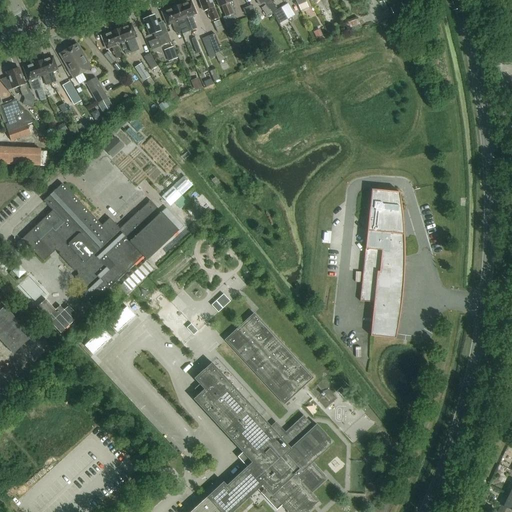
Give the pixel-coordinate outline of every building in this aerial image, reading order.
[(212,22),(219,19),(211,0),(199,0),(202,6),(201,8),(202,10),(203,10),(204,12),(207,11),(212,22)] [(229,4),(233,2),(231,0),(217,0),(217,2),(219,8),(222,7),(226,17),(223,18),(227,27),(237,24),(229,4)] [(271,0),(268,2),(267,0),(261,0),(263,2),(264,4),(266,6),(273,14),(275,19),(279,25),(288,19),(281,8),(277,11),(271,0)] [(191,28),(192,31),(197,29),(192,17),(197,15),(191,1),(181,5),(191,28)] [(383,1),(379,2),(384,12),(388,10),(383,1)] [(192,31),(191,28),(181,5),(172,8),(177,23),(178,23),(182,35),(192,31)] [(281,8),(288,19),(294,16),(288,5),(281,8)] [(270,22),(275,19),(273,14),(266,6),(262,9),(270,22)] [(403,6),(391,11),(394,17),(406,12),(403,6)] [(181,32),(178,23),(177,23),(172,8),(162,12),(168,27),(172,25),(176,34),(181,32)] [(161,46),(171,42),(167,33),(162,35),(157,22),(154,16),(150,18),(149,17),(146,18),(145,20),(144,20),(147,28),(150,36),(154,35),(156,39),(158,38),(161,46)] [(346,23),(345,23),(347,29),(347,31),(348,32),(358,29),(357,25),(359,24),(357,19),(346,23)] [(216,22),(213,23),(216,29),(216,28),(222,26),(221,26),(219,20),(216,22)] [(131,54),(135,52),(139,50),(135,39),(137,38),(132,25),(121,29),(131,54)] [(127,55),(131,54),(121,29),(112,32),(117,46),(122,44),(127,55)] [(122,57),(117,46),(112,32),(102,36),(107,50),(112,48),(117,59),(122,57)] [(208,36),(216,56),(218,62),(225,59),(215,34),(208,36)] [(208,36),(201,39),(209,59),(216,56),(208,36)] [(191,40),(191,41),(197,54),(201,53),(195,38),(191,40)] [(82,74),(91,69),(77,44),(68,49),(82,74)] [(177,59),(173,47),(165,50),(169,62),(177,59)] [(74,79),(82,74),(68,49),(60,54),(74,79)] [(112,65),(117,61),(109,52),(104,56),(112,65)] [(158,66),(150,54),(144,57),(152,70),(158,66)] [(57,72),(58,71),(53,57),(43,61),(51,85),(57,83),(56,81),(60,80),(57,72)] [(46,87),(51,85),(43,61),(34,64),(39,79),(43,77),(46,87)] [(151,77),(142,63),(136,67),(145,81),(151,77)] [(42,88),(39,79),(34,64),(24,68),(29,82),(32,92),(42,88)] [(23,97),(24,97),(25,99),(23,105),(32,108),(37,105),(27,85),(25,78),(23,79),(19,69),(7,73),(10,80),(2,83),(9,91),(22,86),(23,89),(20,90),(23,97)] [(102,89),(96,78),(86,84),(92,94),(102,89)] [(202,88),(198,79),(190,82),(194,92),(202,88)] [(79,98),(70,81),(63,85),(73,102),(79,98)] [(102,89),(92,94),(104,115),(114,109),(102,89)] [(173,90),(166,95),(171,103),(178,98),(173,90)] [(28,125),(34,123),(14,100),(10,104),(2,106),(8,124),(6,125),(8,132),(28,125)] [(97,110),(91,113),(94,120),(101,116),(97,110)] [(63,123),(54,128),(58,135),(67,130),(63,123)] [(74,124),(68,128),(73,136),(79,132),(74,124)] [(31,135),(28,125),(8,132),(11,142),(31,135)] [(52,129),(46,132),(51,139),(56,135),(52,129)] [(103,148),(112,158),(124,147),(115,137),(103,148)] [(0,148),(0,164),(40,166),(46,166),(47,151),(41,151),(41,150),(0,148)] [(183,177),(161,197),(170,206),(174,203),(180,209),(187,202),(181,196),(192,186),(183,177)] [(215,177),(211,180),(216,186),(220,183),(215,177)] [(53,211),(22,239),(33,251),(42,242),(53,253),(56,251),(78,275),(75,277),(86,289),(76,297),(87,309),(143,256),(147,261),(179,231),(170,221),(174,216),(166,208),(162,212),(161,212),(151,201),(112,237),(95,218),(63,184),(44,201),(53,211)] [(404,244),(404,237),(404,233),(402,215),(399,193),(371,190),(360,301),(374,303),(370,337),(395,339),(398,328),(400,312),(402,302),(403,290),(404,279),(404,272),(404,264),(405,254),(404,244)] [(123,283),(118,288),(126,295),(130,291),(131,292),(154,269),(147,261),(123,283)] [(125,307),(140,323),(167,298),(152,282),(125,307)] [(223,294),(211,305),(218,312),(230,302),(223,294)] [(55,310),(46,299),(37,308),(61,333),(79,317),(69,306),(64,310),(60,306),(55,310)] [(0,339),(14,354),(34,336),(6,306),(4,307),(0,302),(0,339)] [(285,403),(313,377),(255,313),(227,339),(285,403)] [(102,359),(128,334),(113,318),(87,343),(102,359)] [(191,324),(186,328),(193,336),(198,332),(191,324)] [(233,511),(263,485),(271,494),(266,499),(277,510),(282,505),(288,511),(309,511),(308,511),(319,501),(312,493),(328,478),(322,473),(313,462),(334,443),(317,424),(314,427),(304,415),(304,416),(290,428),(285,433),(276,423),(271,427),(212,363),(201,373),(199,371),(193,376),(205,389),(194,399),(229,437),(241,450),(239,451),(242,454),(248,460),(249,459),(252,463),(247,467),(227,486),(225,484),(224,484),(223,483),(207,497),(208,499),(210,501),(207,504),(203,508),(199,511),(196,508),(191,511),(233,511)] [(341,387),(337,391),(343,399),(348,395),(341,387)] [(511,511),(511,496),(510,495),(504,507),(503,507),(498,509),(497,511),(511,511)]
